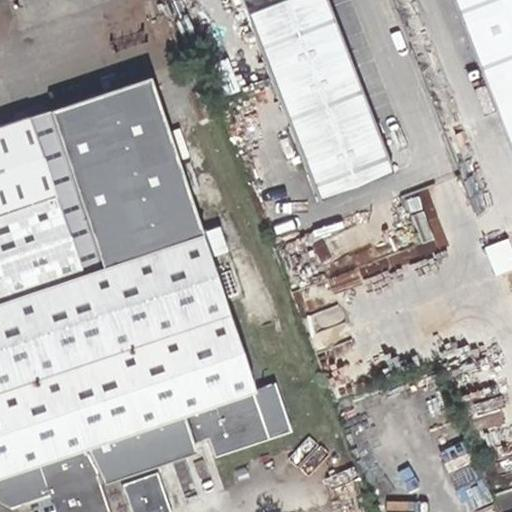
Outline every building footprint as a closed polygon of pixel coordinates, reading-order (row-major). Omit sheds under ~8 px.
[(373,168),(308,0),(222,0),(298,197),(373,168)] [(511,0),(445,0),(486,107),(487,107),(511,97),(511,0)] [(278,401),(260,353),(234,364),(113,54),(11,94),(70,247),(51,254),(0,125),(0,456),(30,444),(32,452),(0,464),(0,495),(12,491),(19,506),(27,504),(30,511),(110,511),(88,453),(199,409),(207,432),(278,401)] [(511,158),(511,97),(487,107),(507,160),(511,158)] [(505,271),(511,269),(511,239),(496,245),(505,271)]
